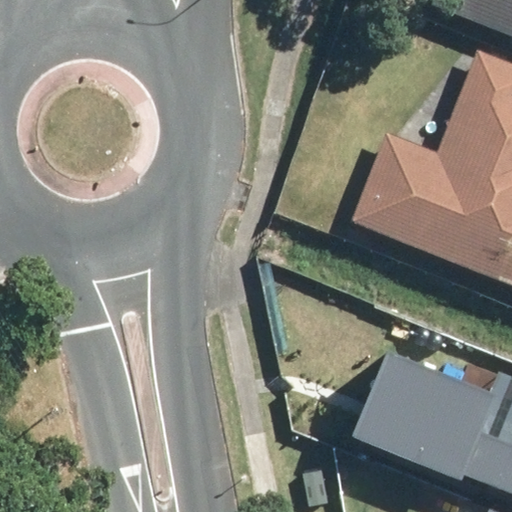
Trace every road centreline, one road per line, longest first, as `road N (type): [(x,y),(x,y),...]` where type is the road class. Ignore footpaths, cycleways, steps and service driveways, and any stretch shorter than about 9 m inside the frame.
road 1 (tertiary): [(180,205),(170,325),(200,511)]
road 2 (tertiary): [(126,511),(86,328),(52,244)]
road 3 (tertiary): [(180,205),(122,244),(52,244)]
road 4 (tertiary): [(193,77),(206,143),(180,205)]
